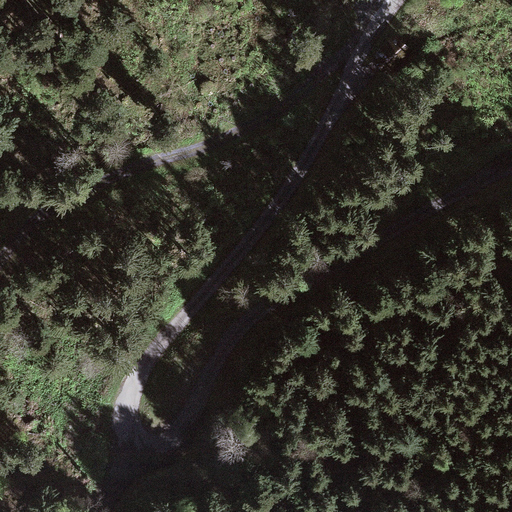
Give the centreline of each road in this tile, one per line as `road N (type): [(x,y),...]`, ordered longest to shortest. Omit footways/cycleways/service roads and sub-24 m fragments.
road 1 (track): [(0,261),(62,201),(195,149),(351,63),(313,143),(257,228),(125,384),(117,434),(139,447)]
road 2 (track): [(139,447),(181,437),(222,355),(282,300),(511,171)]
